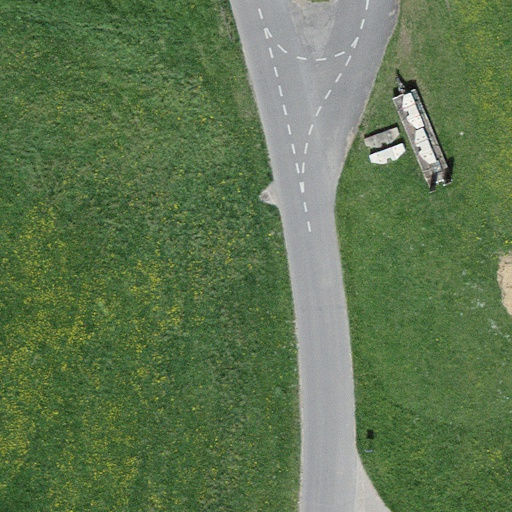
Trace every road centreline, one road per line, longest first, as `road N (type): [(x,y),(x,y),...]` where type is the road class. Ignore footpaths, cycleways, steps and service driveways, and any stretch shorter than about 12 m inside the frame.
road 1 (tertiary): [(332,511),(329,378),(296,164)]
road 2 (unclassified): [(354,0),(349,54),(296,164)]
road 3 (tertiary): [(296,164),(253,0)]
